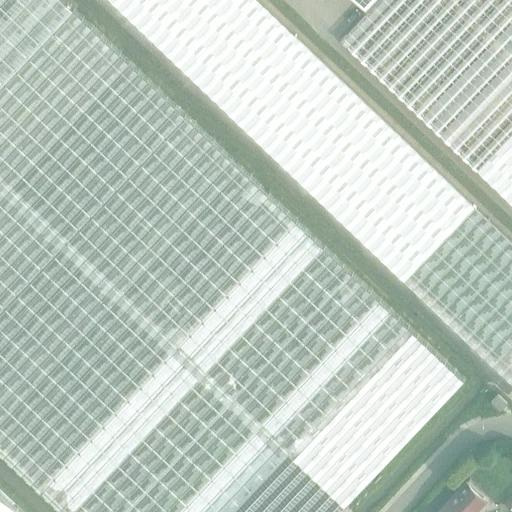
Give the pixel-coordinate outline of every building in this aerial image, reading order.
[(62,0),(0,0),(0,90),(75,12),(62,0)] [(108,0),(426,303),(511,385),(511,244),(373,112),(256,0),(108,0)] [(341,40),(511,203),(511,0),(356,0),(369,12),(341,40)] [(75,12),(0,90),(0,449),(66,511),(337,511),(463,381),(75,12)] [(507,403),(498,394),(490,402),(500,411),(507,403)] [(462,488),(439,511),(473,511),(480,506),(462,488)] [(21,511),(0,492),(0,511),(21,511)]
